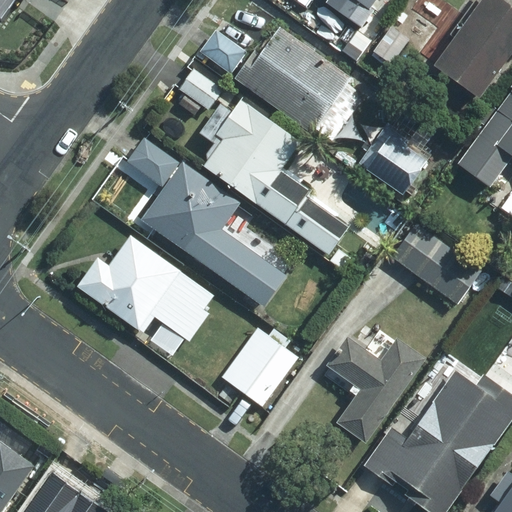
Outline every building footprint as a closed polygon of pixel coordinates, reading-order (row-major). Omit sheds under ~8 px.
[(28,0),(0,0),(0,32),(14,13),(21,18),(32,3),(28,0)] [(322,0),(342,14),(343,13),(360,24),(372,8),(367,4),(369,0),(322,0)] [(448,31),(429,59),(476,92),(511,41),(511,12),(495,0),(470,0),(458,17),(448,6),(433,25),(448,31)] [(344,75),(274,25),(255,53),(248,48),(230,74),(306,128),(344,75)] [(388,26),(372,49),(390,61),(406,39),(388,26)] [(189,67),(176,86),(183,91),(176,100),(193,113),(200,103),(204,106),(218,86),(189,67)] [(511,79),(493,106),(506,115),(490,138),(511,153),(511,79)] [(203,155),(198,162),(325,252),(344,225),(302,195),(306,189),(275,167),(294,140),(235,98),(226,110),(216,103),(197,130),(210,140),(202,150),(203,155)] [(401,192),(423,161),(408,150),(414,143),(384,122),(357,161),(401,192)] [(137,215),(258,301),(279,272),(214,226),(232,201),(139,135),(123,158),(159,184),(137,215)] [(424,232),(413,223),(404,235),(417,243),(424,232)] [(204,290),(125,233),(103,264),(91,256),(72,282),(132,325),(134,322),(143,328),(152,315),(145,309),(164,282),(193,304),(204,290)] [(398,236),(363,284),(380,296),(414,248),(398,236)] [(334,247),(327,257),(339,265),(345,255),(334,247)] [(511,283),(503,278),(497,287),(511,297),(511,283)] [(332,419),(360,438),(418,356),(375,325),(359,347),(342,335),(324,361),(356,385),(332,419)] [(226,378),(259,403),(294,356),(261,331),(226,378)] [(388,427),(362,463),(389,483),(391,480),(402,487),(399,490),(430,511),(435,511),(511,404),(511,396),(476,370),(467,383),(450,370),(402,437),(388,427)] [(29,466),(0,446),(0,507),(2,504),(9,509),(17,498),(10,493),(29,466)] [(67,511),(82,491),(51,469),(19,511),(67,511)] [(511,511),(511,475),(504,471),(490,490),(499,497),(488,511),(511,511)] [(110,511),(82,491),(67,511),(110,511)]
